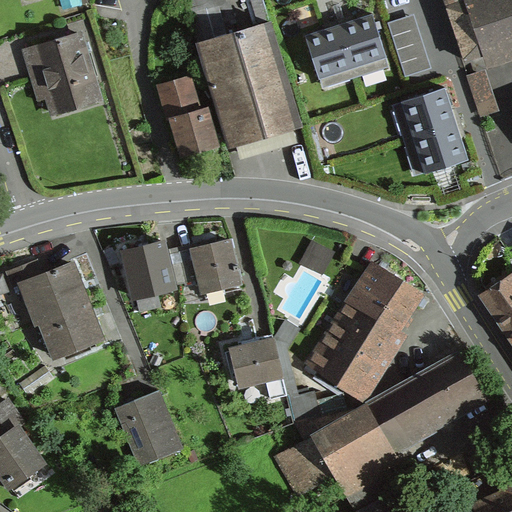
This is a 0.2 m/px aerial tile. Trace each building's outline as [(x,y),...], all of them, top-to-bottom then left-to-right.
[(183,0),(198,48),(215,43),(202,0),(183,0)] [(511,0),(446,0),(469,64),(511,49),(511,0)] [(385,71),(370,22),(338,32),(354,81),(385,71)] [(198,48),(229,150),(295,130),(264,28),(215,43),(198,48)] [(354,81),(338,32),(307,42),(322,91),(354,81)] [(102,105),(80,35),(23,52),(38,103),(46,101),(52,120),(102,105)] [(485,72),(472,76),(482,106),(495,101),(485,72)] [(197,115),(188,81),(158,89),(167,123),(170,123),(180,158),(216,149),(206,113),(197,115)] [(461,119),(449,82),(398,100),(410,136),(461,119)] [(474,157),(461,119),(410,136),(423,174),(474,157)] [(177,256),(185,285),(197,282),(202,299),(243,289),(232,242),(177,256)] [(122,257),(132,299),(185,285),(177,256),(165,259),(162,246),(122,257)] [(309,367),(365,401),(430,297),(374,263),(309,367)] [(90,309),(72,264),(39,277),(33,264),(5,275),(11,289),(18,287),(35,330),(38,329),(90,309)] [(508,337),(511,334),(511,274),(480,296),(508,337)] [(53,365),(104,344),(90,309),(38,329),(53,365)] [(287,398),(271,336),(253,341),(254,346),(229,353),(239,393),(266,386),(271,403),(287,398)] [(486,402),(458,355),(278,462),(305,506),(337,487),(349,507),(406,474),(395,456),(486,402)] [(52,382),(45,371),(20,389),(28,400),(52,382)] [(116,414),(140,468),(180,450),(156,396),(116,414)] [(0,439),(2,442),(0,443),(0,478),(11,493),(46,468),(18,430),(23,426),(7,404),(0,409),(0,439)] [(477,452),(466,459),(476,474),(511,451),(511,444),(500,426),(472,444),(477,452)] [(504,498),(475,511),(511,511),(511,480),(498,488),(504,498)] [(400,511),(388,492),(354,511),(400,511)]
